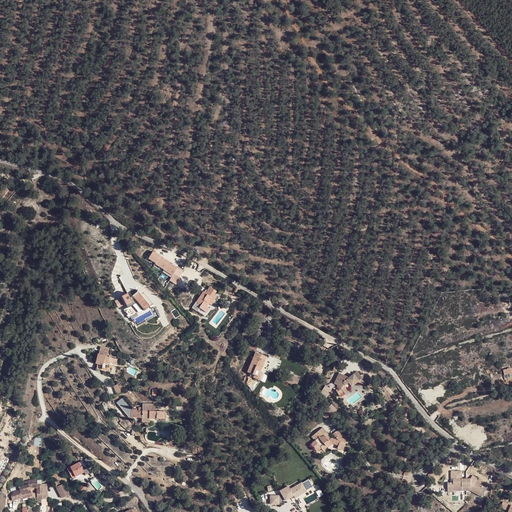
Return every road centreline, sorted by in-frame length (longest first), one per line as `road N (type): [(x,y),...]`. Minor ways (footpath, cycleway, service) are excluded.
road 1 (residential): [(270,305),(127,229),(68,182),(0,159)]
road 2 (residential): [(511,474),(436,428),(392,373),(270,305)]
